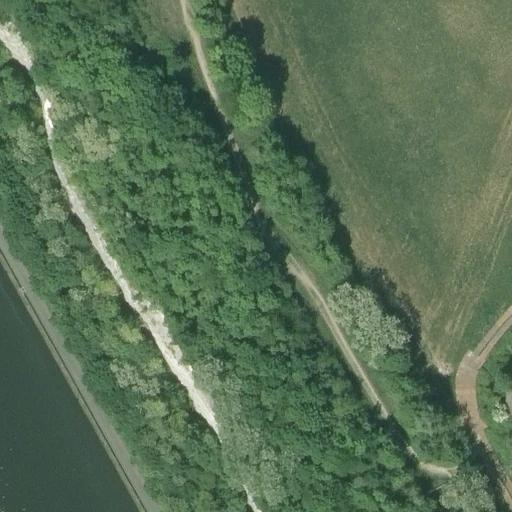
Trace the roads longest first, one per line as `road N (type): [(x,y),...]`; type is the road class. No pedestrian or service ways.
road 1 (track): [(187,0),(251,191),(392,435),(441,488)]
road 2 (track): [(511,346),(479,392),(477,430),(494,471),(441,488)]
